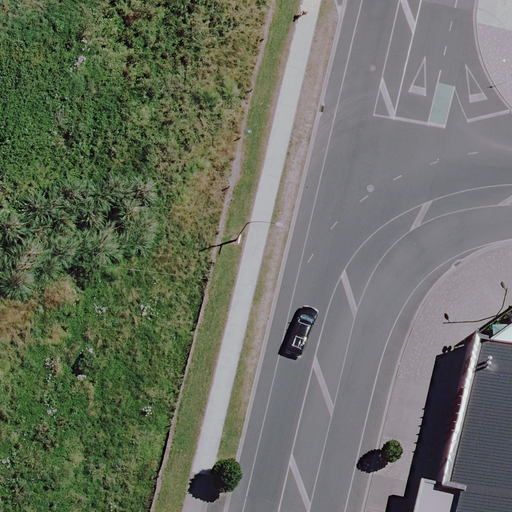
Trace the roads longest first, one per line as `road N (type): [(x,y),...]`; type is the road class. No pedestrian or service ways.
road 1 (tertiary): [(293,511),(356,268),(382,233),(412,212)]
road 2 (tertiary): [(412,212),(386,117),(413,0)]
